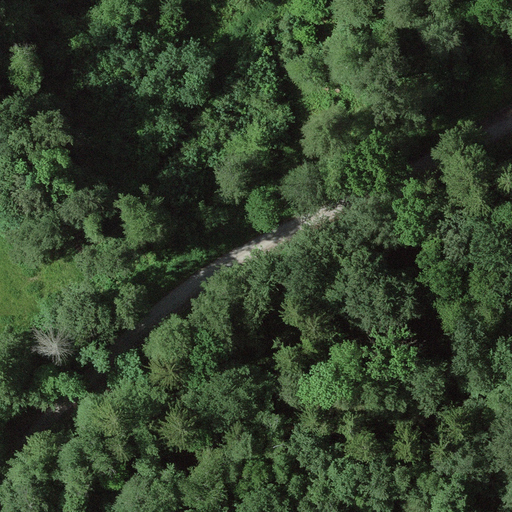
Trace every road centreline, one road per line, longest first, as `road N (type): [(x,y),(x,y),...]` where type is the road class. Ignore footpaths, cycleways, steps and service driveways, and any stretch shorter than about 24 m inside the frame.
road 1 (tertiary): [(511,121),(236,264),(83,387),(0,474)]
road 2 (track): [(511,418),(379,422),(83,387)]
